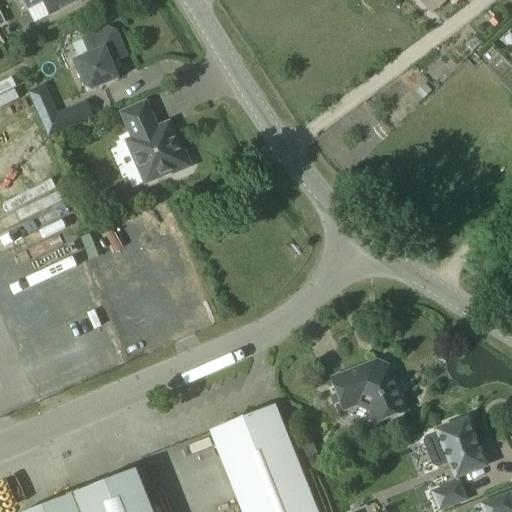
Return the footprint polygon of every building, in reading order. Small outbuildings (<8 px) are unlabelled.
[(22,0),(28,11),(44,3),(50,16),(82,0),(22,0)] [(419,0),(432,14),(438,9),(448,0),(419,0)] [(497,16),(489,22),(494,28),(501,21),(497,16)] [(116,31),(109,28),(82,40),(89,56),(73,63),(85,90),(92,92),(119,81),(114,69),(118,67),(116,63),(128,58),(116,31)] [(46,84),(31,89),(46,134),(93,118),(87,101),(55,112),(46,84)] [(158,129),(146,102),(120,113),(132,141),(128,142),(146,183),(172,171),(173,175),(191,167),(183,150),(180,151),(174,137),(166,141),(161,128),(158,129)] [(378,366),(377,362),(333,380),(342,404),(356,399),(358,405),(371,411),(376,409),(382,423),(406,413),(389,369),(386,370),(378,366)] [(316,511),(275,407),(210,433),(241,511),(316,511)] [(485,467),(467,421),(426,437),(423,442),(433,467),(437,468),(449,463),(456,479),(485,467)] [(152,511),(136,472),(34,511),(152,511)] [(465,501),(459,484),(433,495),(439,511),(465,501)] [(511,511),(511,504),(508,495),(482,505),(484,511),(511,511)]
